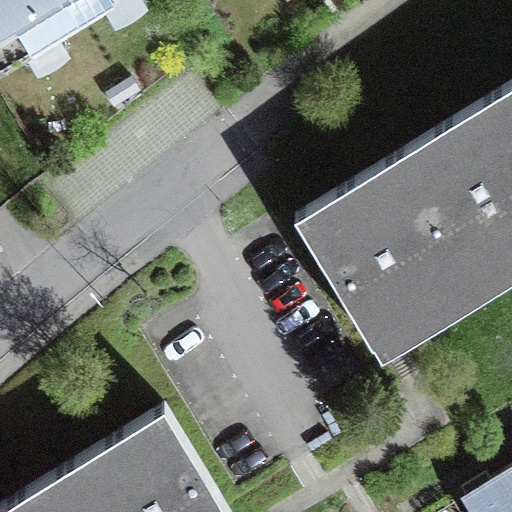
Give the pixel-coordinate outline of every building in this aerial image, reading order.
[(0,0),(0,59),(96,0),(0,0)] [(511,79),(494,91),(511,120),(511,79)] [(511,249),(511,120),(494,91),(370,166),(446,290),(511,249)] [(374,334),(446,290),(370,166),(298,210),(374,334)] [(232,511),(165,402),(68,462),(98,511),(232,511)] [(98,511),(68,462),(0,503),(0,511),(98,511)] [(511,511),(511,462),(466,491),(478,511),(511,511)]
